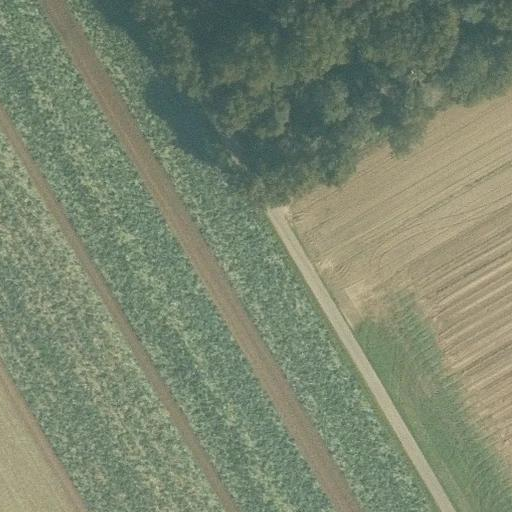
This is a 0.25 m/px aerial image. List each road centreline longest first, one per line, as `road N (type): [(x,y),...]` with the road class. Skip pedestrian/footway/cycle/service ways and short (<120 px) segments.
road 1 (track): [(446,511),(148,0)]
road 2 (track): [(266,202),(511,61)]
